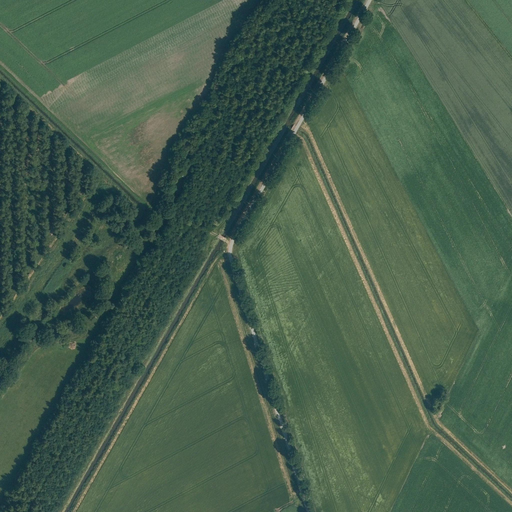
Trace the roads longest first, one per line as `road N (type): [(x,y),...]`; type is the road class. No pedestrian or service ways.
road 1 (track): [(27,511),(314,0)]
road 2 (unclassified): [(305,511),(230,251),(371,0)]
road 3 (track): [(0,348),(113,185),(0,76)]
road 4 (track): [(0,317),(99,171)]
